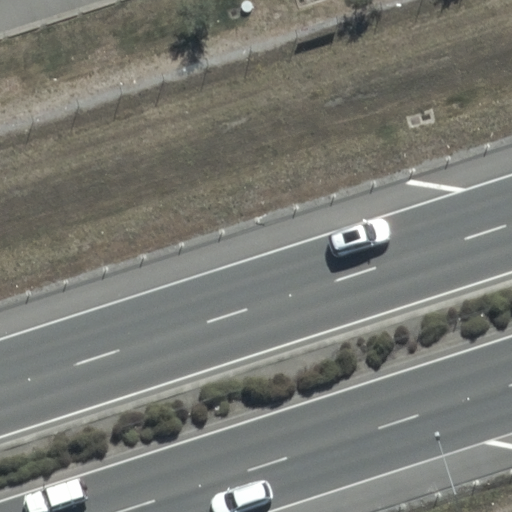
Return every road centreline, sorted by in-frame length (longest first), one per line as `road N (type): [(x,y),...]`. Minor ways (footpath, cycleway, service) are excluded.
road 1 (trunk): [(0,394),(511,228)]
road 2 (trunk): [(511,387),(122,511)]
